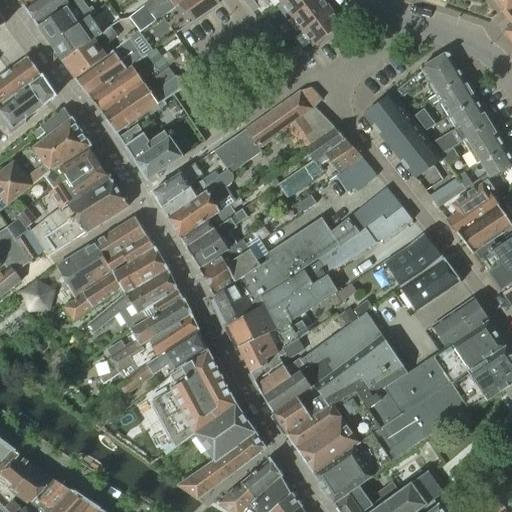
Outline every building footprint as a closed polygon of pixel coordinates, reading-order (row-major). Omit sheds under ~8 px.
[(35,0),(18,0),(24,8),(35,0)] [(35,0),(24,8),(37,27),(69,4),(66,0),(35,0)] [(83,0),(77,0),(67,8),(38,28),(51,45),(84,20),(93,13),(83,0)] [(138,32),(140,34),(165,16),(164,14),(177,4),(181,0),(153,0),(129,19),(138,32)] [(215,0),(181,0),(177,4),(193,22),(219,4),(215,0)] [(283,0),(281,2),(292,17),(313,0),(283,0)] [(313,0),(292,17),(302,31),(330,10),(322,0),(313,0)] [(511,0),(496,0),(500,5),(502,6),(504,5),(506,8),(501,12),(506,18),(511,14),(511,0)] [(253,1),(247,6),(248,8),(252,13),(259,8),(253,1)] [(83,47),(110,29),(121,21),(108,2),(93,13),(84,20),(51,45),(62,62),(83,47)] [(302,31),(314,46),(341,25),(330,10),(302,31)] [(269,21),(262,26),(268,34),(275,29),(269,21)] [(83,47),(62,62),(75,79),(90,68),(107,56),(106,55),(101,48),(116,37),(110,29),(83,47)] [(275,29),(268,34),(274,42),(281,37),(275,29)] [(142,58),(137,50),(129,39),(106,55),(107,56),(90,68),(75,79),(89,97),(125,70),(142,58)] [(291,51),(284,55),(290,63),(292,62),(297,59),(291,51)] [(421,72),(396,91),(401,98),(407,94),(419,86),(417,82),(425,78),(427,82),(436,96),(463,80),(448,55),(444,54),(436,60),(428,64),(419,69),(420,71),(421,72)] [(0,107),(41,77),(28,57),(0,77),(0,107)] [(101,113),(102,113),(143,85),(131,67),(125,70),(89,97),(101,113)] [(24,124),(25,119),(55,97),(42,77),(41,77),(0,107),(0,127),(6,128),(11,134),(24,124)] [(143,85),(102,113),(115,132),(147,111),(150,115),(165,105),(163,103),(183,88),(176,77),(150,95),(143,85)] [(436,96),(428,101),(432,106),(439,102),(449,118),(476,101),(463,80),(436,96)] [(257,122),(246,130),(258,147),(284,129),(285,128),(314,108),(321,101),(322,101),(311,88),(302,91),(299,93),(273,111),(257,122)] [(415,179),(443,159),(408,113),(392,95),(364,116),(415,179)] [(456,129),(435,141),(442,154),(452,148),(462,141),(465,140),(464,138),(488,122),(476,101),(449,118),(456,129)] [(285,128),(284,129),(294,144),(305,136),(310,144),(304,149),(305,151),(316,143),(335,129),(316,110),(314,108),(285,128)] [(0,174),(0,213),(45,178),(54,171),(90,146),(88,143),(72,120),(71,120),(71,119),(63,109),(40,127),(44,133),(48,137),(0,174)] [(435,126),(423,110),(414,117),(425,132),(435,126)] [(465,140),(462,141),(476,165),(479,163),(480,165),(481,164),(505,149),(488,122),(464,138),(465,140)] [(147,181),(182,157),(165,131),(149,142),(137,126),(119,138),(147,181)] [(40,127),(32,134),(36,140),(44,133),(40,127)] [(316,143),(305,151),(312,161),(323,154),(342,140),(344,139),(338,132),(336,129),(335,129),(316,143)] [(246,130),(214,152),(227,170),(230,174),(231,173),(261,152),(258,147),(246,130)] [(360,158),(361,158),(343,141),(324,155),(337,174),(341,171),(360,158)] [(54,171),(45,178),(49,186),(53,192),(68,182),(70,186),(94,171),(91,167),(100,162),(90,146),(54,171)] [(442,154),(441,154),(446,163),(446,164),(447,164),(458,158),(452,148),(442,154)] [(481,164),(480,165),(482,168),(483,168),(490,179),(511,165),(511,161),(505,149),(481,164)] [(360,158),(341,171),(357,192),(376,177),(361,158),(360,158)] [(53,192),(50,194),(60,210),(75,200),(109,177),(100,162),(91,167),(94,171),(70,186),(68,182),(53,192)] [(195,164),(152,192),(153,194),(161,207),(162,208),(191,188),(189,185),(203,176),(195,165),(195,164)] [(207,192),(168,218),(180,239),(219,213),(235,202),(229,194),(226,189),(228,187),(231,184),(232,181),(233,178),(232,176),(232,175),(231,173),(230,174),(227,170),(219,175),(204,185),(203,186),(207,192)] [(49,217),(30,232),(47,258),(69,244),(87,234),(128,207),(109,177),(75,200),(60,210),(49,217)] [(429,196),(434,203),(461,185),(456,179),(429,196)] [(191,188),(162,208),(168,217),(168,218),(207,192),(203,186),(204,185),(202,181),(191,188)] [(457,234),(497,206),(489,194),(493,191),(487,182),(453,205),(458,212),(447,221),(457,234)] [(258,268),(214,296),(228,326),(261,304),(259,299),(301,271),(348,240),(366,229),(370,226),(375,222),(380,226),(401,208),(385,188),(329,234),(319,220),(265,255),(269,261),(258,268)] [(219,213),(180,239),(181,239),(186,249),(186,250),(220,225),(235,215),(236,214),(233,209),(244,202),(241,198),(235,202),(219,213)] [(494,240),(511,227),(497,206),(457,234),(473,254),(475,253),(494,240)] [(36,221),(27,208),(17,216),(26,228),(36,221)] [(261,304),(228,326),(240,352),(271,336),(275,341),(290,331),(287,326),(335,295),(327,283),(336,277),(333,272),(346,264),(376,243),(380,240),(383,243),(411,221),(402,208),(401,208),(380,226),(375,222),(370,226),(366,229),(348,240),(301,271),(259,299),(261,304)] [(220,225),(186,250),(198,269),(213,259),(228,251),(235,246),(234,245),(237,243),(228,229),(239,222),(248,217),(244,209),(236,214),(235,215),(220,225)] [(135,218),(57,268),(76,300),(78,298),(110,277),(113,275),(109,269),(122,260),(118,254),(146,236),(135,218)] [(19,219),(6,229),(15,242),(28,232),(19,219)] [(0,296),(20,281),(13,272),(21,267),(28,262),(15,243),(16,243),(15,242),(6,229),(0,232),(0,260),(6,268),(7,269),(0,273),(0,296)] [(425,271),(441,257),(438,254),(423,234),(404,249),(383,263),(397,284),(399,288),(422,273),(425,271)] [(475,253),(501,291),(503,290),(505,293),(511,289),(511,234),(509,237),(496,245),(493,241),(475,253)] [(213,259),(198,269),(199,270),(199,271),(212,293),(214,296),(258,268),(245,247),(253,241),(249,235),(237,243),(234,245),(235,246),(228,251),(213,259)] [(122,260),(109,269),(113,275),(155,249),(154,248),(147,236),(146,237),(146,236),(118,254),(122,260)] [(16,243),(15,243),(28,262),(29,263),(37,257),(24,237),(16,243)] [(110,277),(78,298),(88,312),(118,292),(123,296),(144,283),(157,275),(167,269),(158,253),(155,249),(113,275),(110,277)] [(461,282),(441,257),(425,271),(422,273),(399,288),(415,312),(461,282)] [(124,296),(88,327),(94,335),(110,321),(119,313),(121,317),(129,331),(137,326),(147,320),(142,311),(177,290),(167,269),(157,275),(144,283),(123,296),(124,296)] [(337,295),(342,302),(355,292),(350,286),(337,295)] [(511,289),(505,293),(503,294),(511,307),(511,289)] [(115,370),(99,380),(103,384),(119,374),(118,373),(132,364),(125,353),(189,314),(183,300),(183,299),(177,290),(142,311),(147,320),(137,326),(129,331),(135,340),(124,347),(121,341),(106,351),(109,356),(107,357),(110,362),(115,370)] [(472,299),(432,326),(446,348),(487,321),(472,299)] [(288,377),(261,395),(263,398),(271,411),(290,398),(325,374),(370,344),(381,336),(366,313),(309,350),(299,358),(304,364),(288,377)] [(148,361),(198,331),(190,315),(189,314),(125,353),(132,364),(118,373),(119,374),(124,381),(138,368),(148,361)] [(407,373),(383,388),(402,415),(427,398),(471,369),(505,347),(487,321),(446,348),(407,373)] [(150,376),(170,364),(174,370),(206,350),(198,331),(148,361),(138,368),(124,381),(117,388),(124,396),(150,376)] [(271,336),(240,352),(251,374),(267,366),(265,361),(270,359),(276,355),(283,351),(288,358),(302,349),(295,338),(290,331),(275,341),(271,336)] [(290,398),(271,411),(273,414),(285,432),(311,414),(322,406),(359,387),(366,398),(383,388),(407,373),(381,336),(370,344),(325,374),(290,398)] [(427,398),(402,415),(421,443),(437,433),(503,390),(511,385),(511,357),(505,347),(471,369),(427,398)] [(166,392),(150,401),(175,448),(195,434),(194,433),(195,433),(236,406),(208,353),(170,376),(165,379),(167,382),(162,385),(166,392)] [(274,368),(254,383),(261,395),(288,377),(304,364),(299,358),(297,356),(287,364),(288,365),(285,367),(276,355),(270,359),(274,368)] [(511,385),(503,390),(511,404),(511,385)] [(311,414),(285,432),(313,474),(340,456),(363,440),(374,433),(402,415),(383,388),(366,398),(359,387),(322,406),(311,414)] [(195,433),(194,433),(195,434),(215,463),(216,463),(236,447),(235,446),(253,433),(236,406),(195,433)] [(340,456),(313,474),(317,479),(333,503),(359,486),(412,449),(421,443),(402,415),(374,433),(363,440),(340,456)] [(215,463),(178,486),(197,498),(264,449),(253,433),(235,446),(236,447),(216,463),(215,463)] [(0,472),(17,455),(0,442),(0,472)] [(0,472),(0,511),(20,511),(25,507),(31,511),(50,511),(57,505),(70,491),(38,470),(18,455),(17,455),(0,472)] [(240,511),(258,496),(280,476),(269,460),(216,503),(230,511),(240,511)] [(369,511),(416,511),(425,506),(429,511),(436,505),(433,500),(442,493),(438,487),(431,477),(427,471),(398,491),(369,511)] [(240,511),(269,511),(290,494),(289,493),(280,476),(258,496),(240,511)] [(359,486),(333,503),(338,511),(369,511),(398,491),(392,482),(368,499),(359,486)] [(511,511),(511,489),(495,500),(500,508),(502,511),(511,511)] [(20,511),(100,511),(101,511),(83,499),(71,491),(70,491),(57,505),(50,511),(31,511),(25,507),(20,511)] [(294,511),(300,507),(290,494),(269,511),(294,511)] [(502,511),(500,508),(495,500),(477,511),(502,511)]
